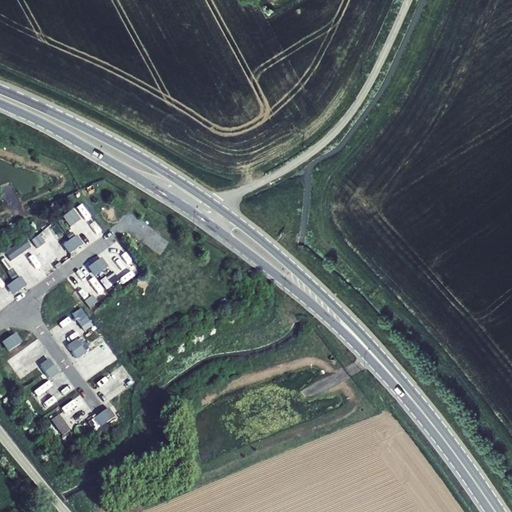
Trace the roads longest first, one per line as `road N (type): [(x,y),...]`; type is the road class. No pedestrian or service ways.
road 1 (secondary): [(205,221),(329,318),(424,413)]
road 2 (secondary): [(424,413),(323,296),(218,208)]
road 3 (unclassified): [(218,208),(333,133),(366,89),(408,0)]
road 4 (secondary): [(218,208),(150,162),(0,88)]
road 5 (secondary): [(0,102),(205,221)]
road 6 (secondary): [(495,511),(424,413)]
